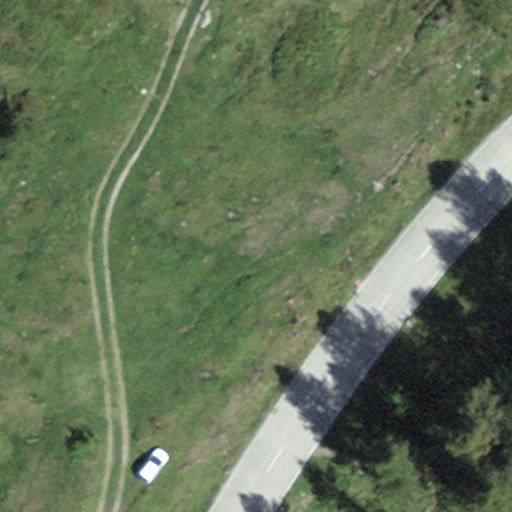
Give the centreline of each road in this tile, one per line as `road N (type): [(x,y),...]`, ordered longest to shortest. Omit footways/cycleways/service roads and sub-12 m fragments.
road 1 (track): [(205,0),(170,84),(113,182),(104,228),(117,407),(118,483),(108,511)]
road 2 (secondary): [(511,162),(427,244),(349,345),(243,511)]
